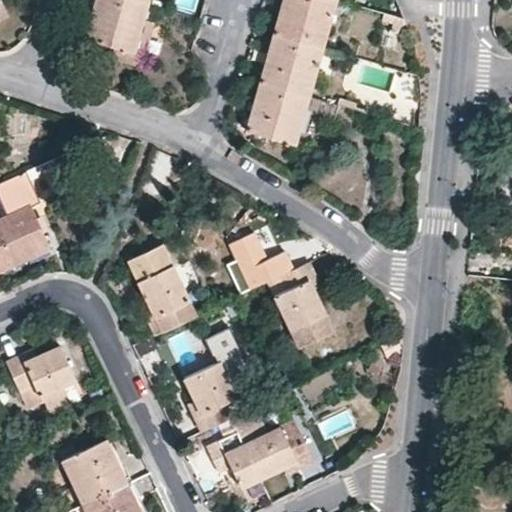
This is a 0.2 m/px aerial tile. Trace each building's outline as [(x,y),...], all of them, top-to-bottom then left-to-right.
[(0,0),(0,23),(12,19),(3,2),(3,0),(0,0)] [(114,45),(133,50),(143,18),(147,1),(143,0),(95,0),(85,37),(114,45)] [(334,0),(283,0),(274,33),(322,47),(327,31),(334,0)] [(143,18),(133,50),(114,45),(111,56),(140,64),(153,21),(143,18)] [(308,95),(322,47),(274,33),(260,80),(308,95)] [(247,129),(294,143),(308,95),(260,80),(248,120),(247,129)] [(0,183),(0,192),(10,213),(30,203),(40,198),(27,170),(0,183)] [(10,213),(0,217),(0,270),(51,248),(30,203),(10,213)] [(266,251),(277,246),(268,225),(256,231),(266,251)] [(267,281),(294,268),(285,249),(267,258),(255,231),(231,242),(238,258),(228,263),(242,292),(267,281)] [(153,334),(195,315),(160,242),(127,257),(149,303),(155,316),(147,320),(153,334)] [(317,275),(309,260),(294,268),(267,281),(296,340),(299,346),(332,329),(315,292),(308,280),(317,275)] [(315,292),(323,288),(317,275),(308,280),(315,292)] [(147,320),(155,316),(149,303),(141,307),(147,320)] [(206,336),(218,361),(228,382),(252,370),(229,325),(206,336)] [(76,379),(58,344),(41,352),(24,360),(21,352),(5,360),(28,407),(44,400),(50,411),(79,397),(72,381),(76,379)] [(21,352),(24,360),(41,352),(37,345),(21,352)] [(185,377),(196,400),(202,412),(194,415),(201,431),(217,423),(231,416),(224,401),(235,395),(228,382),(218,361),(185,377)] [(196,400),(188,404),(194,415),(202,412),(196,400)] [(258,403),(231,416),(244,443),(272,430),(258,403)] [(0,421),(0,447),(10,443),(0,421)] [(210,452),(227,444),(217,423),(201,431),(210,452)] [(286,436),(280,426),(272,430),(244,443),(225,452),(241,485),(284,465),(297,459),(300,466),(313,460),(299,430),(286,436)] [(97,472),(117,462),(106,438),(85,448),(97,472)] [(117,462),(97,472),(85,448),(61,459),(82,503),(127,482),(117,462)] [(284,465),(287,472),(300,466),(297,459),(284,465)] [(82,503),(86,511),(141,511),(127,482),(82,503)]
